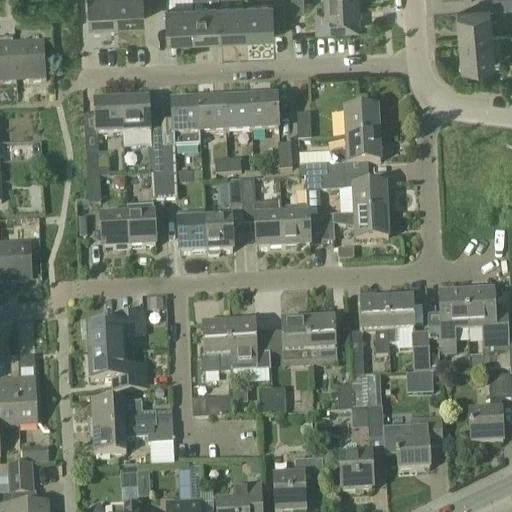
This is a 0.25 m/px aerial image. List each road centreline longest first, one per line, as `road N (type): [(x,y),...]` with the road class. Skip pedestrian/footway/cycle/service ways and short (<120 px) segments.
road 1 (residential): [(98,298),(430,278)]
road 2 (residential): [(96,83),(416,66)]
road 3 (residential): [(430,278),(425,128),(439,103)]
